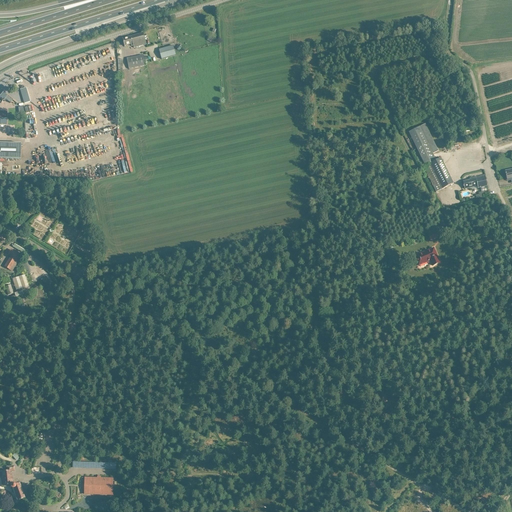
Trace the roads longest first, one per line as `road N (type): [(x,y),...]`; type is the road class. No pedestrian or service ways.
road 1 (track): [(466,511),(75,270)]
road 2 (unclassified): [(0,77),(224,0)]
road 3 (motorway): [(0,65),(159,0)]
road 4 (motorway): [(0,49),(158,0)]
